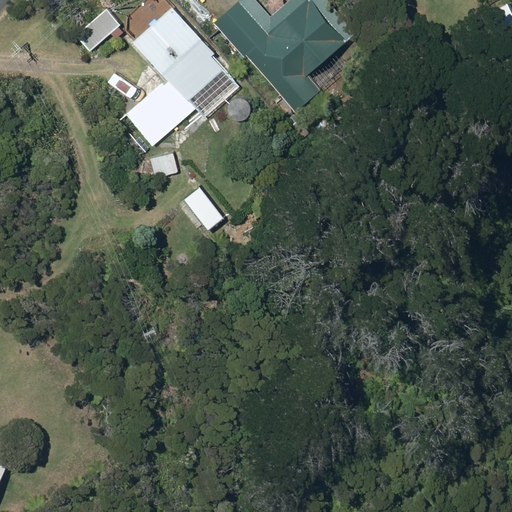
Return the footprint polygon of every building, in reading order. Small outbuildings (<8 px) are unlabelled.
[(249,51),(299,107),(324,85),(311,71),(359,28),(333,0),(288,0),(274,13),(261,0),(239,0),(217,20),(247,53),(249,51)] [(178,4),(137,39),(169,76),(147,96),(173,127),(198,106),(206,115),(243,83),(215,52),(218,50),(178,4)] [(92,48),(123,21),(109,5),(77,32),(92,48)] [(178,152),(136,157),(139,177),(180,171),(178,152)] [(0,488),(11,461),(0,456),(0,488)]
